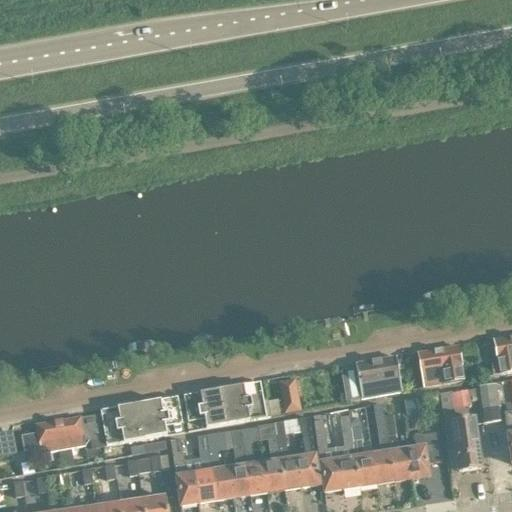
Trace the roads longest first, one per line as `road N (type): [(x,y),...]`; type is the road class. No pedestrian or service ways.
road 1 (unclassified): [(511,314),(0,408)]
road 2 (secondary): [(0,125),(511,34)]
road 3 (secondary): [(407,0),(0,70)]
